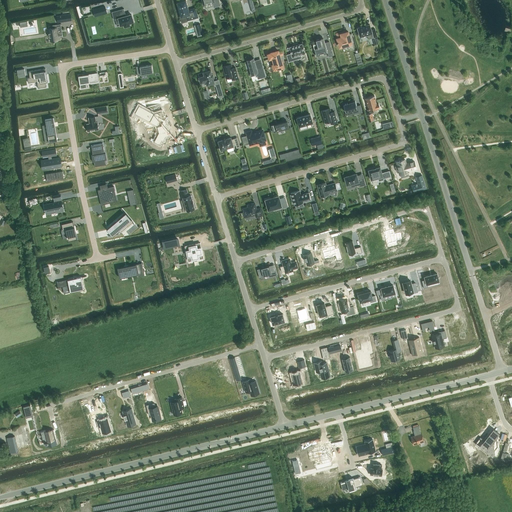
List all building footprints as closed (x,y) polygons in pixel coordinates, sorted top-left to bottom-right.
[(195,8),(188,10),(186,0),(184,1),(183,0),(179,1),(179,2),(177,3),(180,12),(178,13),(180,19),(186,17),(187,20),(198,17),(195,8)] [(105,6),(93,10),(94,16),(98,15),(97,12),(102,10),(103,13),(106,12),(105,6)] [(124,9),(112,12),(114,20),(118,18),(120,25),(124,24),(125,27),(130,25),(129,23),(133,22),(131,14),(126,16),(124,9)] [(50,33),(49,33),(49,37),(50,37),(51,41),(54,41),(55,41),(55,40),(58,40),(58,36),(59,36),(63,36),(62,32),(61,31),(62,31),(61,24),(53,25),(54,28),(49,29),(50,33)] [(357,28),(360,36),(367,34),(368,39),(377,37),(375,29),(371,30),(369,24),(357,28)] [(344,46),(352,44),(348,32),(341,34),(340,33),(337,34),(338,38),(337,39),(338,42),(337,42),(338,43),(339,46),(343,45),(344,46)] [(321,40),(321,38),(316,40),(317,43),(313,44),(316,56),(327,53),(328,57),(333,56),(329,42),(325,43),(324,39),(321,40)] [(291,54),(287,55),(288,62),(293,60),(292,57),(296,56),(297,59),(301,58),(301,55),(305,54),(302,44),(289,47),(291,54)] [(272,65),(274,70),(275,69),(275,70),(276,69),(277,70),(282,69),(282,68),(283,67),(280,56),(283,55),(282,51),(278,52),(278,51),(271,53),(268,54),(269,59),(273,58),(275,64),(272,65)] [(254,58),(247,60),(251,74),(259,72),(261,78),(266,76),(262,64),(256,66),(254,58)] [(231,64),(223,66),(226,78),(231,77),(232,80),(238,78),(235,67),(235,68),(232,68),(231,64)] [(140,70),(137,70),(137,76),(141,75),(141,74),(153,73),(152,65),(140,66),(140,70)] [(40,71),(40,69),(28,71),(30,78),(32,77),(32,82),(37,82),(38,88),(46,87),(45,81),(47,81),(46,71),(40,71)] [(206,81),(207,85),(214,83),(213,77),(214,77),(213,74),(212,74),(210,70),(207,71),(207,70),(204,71),(204,72),(203,72),(204,76),(199,77),(201,83),(206,81)] [(83,75),(78,76),(80,89),(87,88),(86,83),(94,81),(93,78),(98,78),(97,73),(83,75),(83,74),(82,74),(83,75)] [(376,104),(374,96),(365,98),(369,112),(370,114),(366,115),(368,122),(374,121),(372,113),(376,112),(375,110),(378,109),(380,108),(378,103),(376,104)] [(355,101),(343,104),(346,112),(352,110),(353,114),(358,113),(358,114),(362,113),(360,105),(356,106),(355,101)] [(139,106),(134,114),(156,125),(158,133),(157,133),(157,134),(155,138),(161,142),(164,136),(167,135),(164,124),(165,124),(162,116),(161,116),(160,112),(153,114),(139,106)] [(329,108),(321,111),(325,123),(330,121),(331,124),(337,122),(334,112),(331,113),(329,108)] [(312,122),(310,114),(297,118),(299,126),(312,122)] [(53,117),(45,119),(48,136),(51,135),(52,141),(47,142),(61,140),(54,141),(53,135),(56,134),(53,117)] [(87,124),(88,131),(99,130),(97,122),(96,122),(95,117),(89,118),(90,124),(87,124)] [(287,121),(271,125),(273,132),(289,128),(287,121)] [(251,131),(247,132),(250,144),(260,141),(260,143),(264,142),(263,140),(265,140),(262,130),(251,133),(251,131)] [(238,140),(232,142),(231,138),(231,137),(230,137),(226,139),(226,138),(223,139),(223,140),(218,141),(221,149),(220,149),(221,150),(221,149),(233,146),(235,145),(236,148),(240,147),(238,140)] [(94,166),(106,164),(103,164),(103,160),(106,159),(105,153),(104,153),(102,144),(103,144),(91,145),(91,146),(92,146),(93,155),(92,155),(93,162),(93,161),(94,161),(95,166),(94,166)] [(274,147),(270,148),(272,158),(264,160),(264,163),(277,161),(274,147)] [(56,148),(42,151),(43,158),(49,157),(49,159),(42,160),(44,168),(61,165),(60,157),(51,159),(51,156),(57,155),(56,148)] [(298,149),(284,153),(285,158),(300,154),(298,149)] [(414,161),(406,163),(405,159),(396,162),(397,166),(395,166),(397,172),(399,171),(400,175),(408,172),(408,171),(416,168),(414,161)] [(369,170),(368,170),(368,171),(369,170),(371,179),(371,180),(378,178),(379,181),(384,180),(383,179),(391,176),(389,171),(382,173),(380,167),(379,167),(375,168),(373,169),(369,170)] [(165,177),(167,184),(177,181),(175,174),(165,177)] [(356,174),(345,177),(347,185),(353,183),(354,186),(359,185),(359,187),(366,185),(364,178),(358,180),(356,174)] [(418,184),(412,185),(414,192),(426,189),(422,177),(417,179),(418,184)] [(326,186),(325,183),(317,185),(320,196),(328,194),(328,193),(337,191),(334,183),(327,185),(326,186)] [(113,186),(98,190),(99,195),(100,195),(100,197),(99,197),(101,205),(113,202),(111,192),(114,191),(113,186)] [(184,200),(181,201),(182,206),(185,205),(187,210),(194,208),(193,204),(193,203),(193,202),(192,201),(193,201),(192,200),(191,195),(188,196),(186,189),(181,191),(184,200)] [(299,190),(291,192),(292,195),(290,195),(293,204),(294,203),(295,205),(303,203),(303,202),(311,199),(309,192),(301,195),(299,190)] [(278,196),(265,200),(268,210),(281,206),(282,209),(288,207),(286,202),(281,204),(278,196)] [(62,200),(47,203),(49,212),(63,209),(63,211),(64,211),(62,200)] [(164,218),(160,203),(155,204),(160,219),(164,218)] [(247,207),(243,209),(245,217),(255,214),(256,217),(262,215),(260,208),(256,209),(254,203),(249,204),(247,205),(247,207)] [(125,214),(111,225),(116,232),(123,227),(121,224),(125,221),(127,224),(131,221),(125,214)] [(67,223),(61,224),(63,230),(66,230),(67,236),(67,238),(68,238),(68,241),(77,239),(74,225),(68,226),(67,223)] [(410,224),(409,224),(414,239),(414,238),(422,236),(418,223),(410,225),(410,224)] [(393,229),(385,232),(386,236),(385,236),(386,240),(387,240),(388,244),(396,242),(396,241),(401,239),(400,233),(394,234),(393,229)] [(178,239),(163,242),(164,248),(172,246),(172,244),(174,244),(174,246),(179,245),(178,239)] [(352,241),(345,243),(349,254),(357,252),(358,254),(362,252),(360,246),(354,248),(352,241)] [(200,242),(185,246),(186,251),(187,251),(187,253),(186,253),(188,260),(203,256),(202,250),(201,250),(200,248),(202,248),(200,242)] [(327,249),(323,251),(325,258),(328,257),(328,258),(333,257),(333,256),(336,255),(337,260),(341,259),(338,248),(335,249),(334,246),(327,248),(327,249)] [(304,254),(303,255),(304,258),(305,258),(306,262),(313,260),(313,261),(318,259),(318,257),(313,258),(310,250),(303,252),(304,254)] [(283,265),(280,266),(281,272),(285,271),(286,272),(292,270),(292,269),(297,267),(296,262),(290,263),(289,259),(282,261),(283,265)] [(271,264),(257,268),(259,276),(270,273),(271,276),(277,274),(275,268),(272,269),(271,264)] [(118,265),(121,281),(122,281),(121,277),(138,273),(137,272),(143,271),(144,275),(143,268),(138,269),(138,267),(137,268),(136,265),(119,268),(118,265)] [(425,279),(422,280),(424,288),(428,287),(427,284),(439,281),(437,273),(425,277),(425,279)] [(64,286),(56,288),(70,285),(71,290),(83,287),(81,277),(86,276),(74,278),(73,278),(63,281),(64,286)] [(410,280),(403,282),(406,293),(413,292),(413,293),(418,292),(416,283),(411,284),(410,280)] [(383,294),(380,295),(381,300),(385,299),(384,296),(395,293),(393,285),(381,288),(383,294)] [(370,291),(358,294),(360,302),(369,300),(370,302),(376,301),(375,295),(372,296),(370,291)] [(346,297),(338,299),(341,312),(347,310),(348,317),(356,315),(353,306),(348,307),(346,297)] [(320,304),(317,305),(320,316),(327,314),(327,316),(334,314),(331,305),(327,306),(327,307),(325,307),(324,303),(320,304)] [(306,310),(297,313),(300,324),(309,321),(306,310)] [(282,313),(271,316),(273,323),(284,320),(282,313)] [(432,321),(421,323),(422,327),(429,326),(430,330),(434,329),(432,321)] [(440,333),(432,335),(435,348),(444,346),(442,339),(447,338),(445,330),(440,331),(440,333)] [(451,332),(454,345),(460,343),(459,339),(461,338),(458,330),(451,332)] [(419,337),(408,340),(409,344),(412,354),(412,355),(423,353),(419,337)] [(363,350),(357,352),(359,359),(358,359),(359,363),(360,363),(361,368),(373,365),(370,354),(373,353),(371,342),(362,344),(363,350)] [(328,347),(330,353),(341,350),(340,344),(328,347)] [(396,349),(389,351),(392,360),(399,358),(397,352),(401,351),(399,344),(395,345),(396,349)] [(342,359),(345,372),(353,370),(350,357),(349,357),(350,357),(342,359)] [(304,359),(297,361),(299,368),(306,366),(304,359)] [(322,362),(314,364),(317,373),(320,372),(321,376),(329,374),(327,363),(322,364),(322,362)] [(237,364),(232,366),(237,381),(241,380),(237,364)] [(299,372),(292,374),(294,385),(302,383),(299,372)] [(250,379),(242,382),(245,392),(250,391),(251,396),(259,393),(256,381),(251,382),(250,379)] [(142,384),(130,388),(132,393),(143,390),(142,384)] [(203,408),(211,405),(208,394),(209,394),(200,396),(199,393),(192,390),(190,397),(201,401),(203,408)] [(171,402),(174,415),(182,413),(181,408),(182,408),(181,407),(184,406),(184,407),(182,397),(175,398),(176,401),(171,402)] [(155,405),(147,407),(150,416),(152,415),(153,420),(161,418),(159,408),(156,409),(155,405)] [(60,409),(55,411),(59,422),(63,421),(61,414),(63,413),(62,410),(60,410),(60,409)] [(131,409),(123,411),(127,423),(135,421),(131,409)] [(84,427),(81,415),(75,417),(77,424),(73,426),(72,424),(67,426),(70,435),(74,434),(75,439),(84,437),(81,428),(84,427)] [(107,418),(99,421),(103,433),(110,431),(107,418)] [(419,426),(413,428),(415,436),(411,437),(414,445),(424,441),(422,434),(421,434),(420,430),(420,429),(419,426)] [(45,431),(41,432),(44,444),(45,444),(48,444),(48,445),(57,443),(56,439),(56,440),(53,430),(45,432),(45,431)] [(491,433),(480,446),(488,453),(494,453),(493,444),(497,439),(491,433)] [(18,451),(15,436),(7,438),(10,453),(18,451)] [(365,444),(356,446),(358,456),(375,451),(372,439),(365,441),(365,444)] [(322,450),(313,452),(314,458),(320,456),(322,462),(320,463),(315,464),(316,469),(332,465),(329,454),(331,454),(328,445),(321,447),(322,450)] [(382,455),(394,452),(392,446),(381,449),(382,455)] [(297,459),(292,461),(295,473),(300,472),(297,459)] [(371,467),(370,474),(381,476),(382,469),(381,469),(382,465),(373,464),(372,468),(371,467)] [(330,495),(328,487),(325,488),(324,485),(321,475),(314,478),(317,487),(318,490),(313,491),(313,492),(314,491),(316,499),(315,499),(316,499),(330,495)] [(346,481),(340,483),(343,490),(348,488),(349,491),(356,489),(356,486),(363,484),(360,477),(353,479),(353,478),(346,480),(346,481)]
